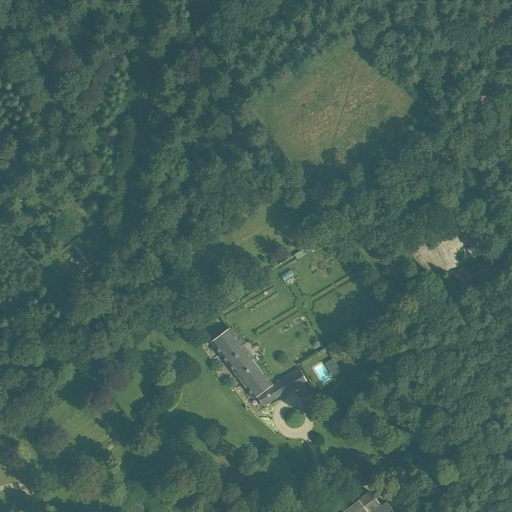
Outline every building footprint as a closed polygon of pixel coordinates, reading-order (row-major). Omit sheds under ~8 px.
[(328,241),(325,236),(294,255),(297,259),(328,241)] [(475,262),(454,273),(463,290),(472,285),(491,274),(490,271),(494,269),(489,259),(477,265),(475,262)] [(272,385),(229,329),(211,342),(253,398),(256,396),(261,406),(262,406),(262,405),(305,381),(298,369),(272,385)] [(347,485),(364,473),(357,465),(341,477),(347,485)] [(381,506),(379,503),(370,491),(341,511),(392,511),(393,511),(386,502),(381,506)]
